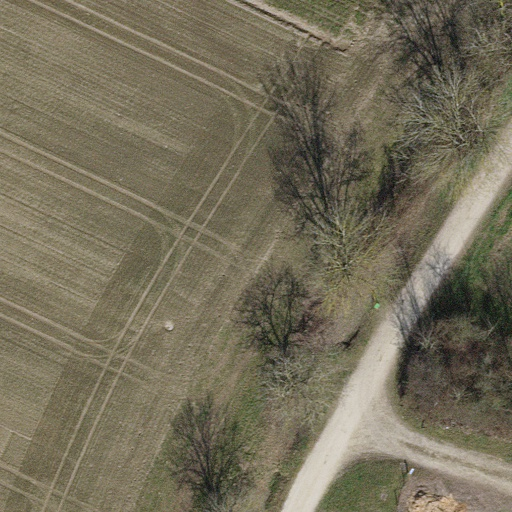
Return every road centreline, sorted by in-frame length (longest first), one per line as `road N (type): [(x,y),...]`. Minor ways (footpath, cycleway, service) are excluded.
road 1 (track): [(511,154),(375,367),(306,511)]
road 2 (track): [(353,414),(511,474)]
